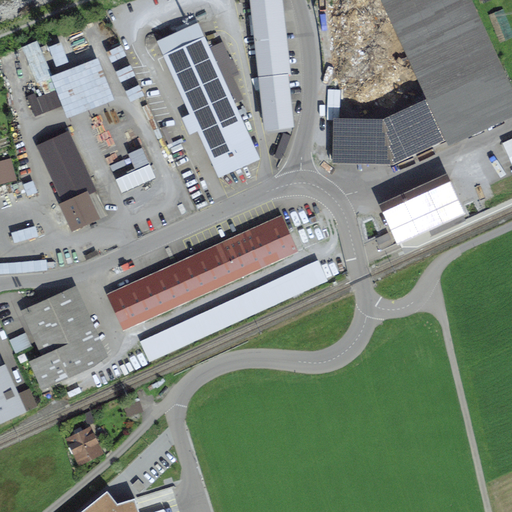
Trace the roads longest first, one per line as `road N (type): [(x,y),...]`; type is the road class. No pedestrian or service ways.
road 1 (residential): [(511,226),(442,261),(408,308),(365,312),(339,190),(283,177)]
road 2 (residential): [(283,177),(86,270),(0,283)]
road 3 (residential): [(298,4),(309,93),(283,177)]
